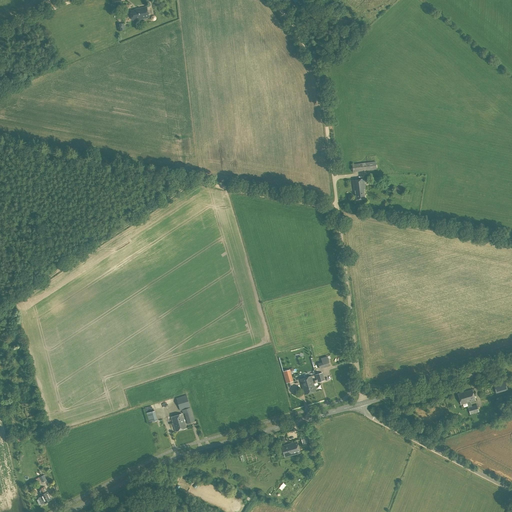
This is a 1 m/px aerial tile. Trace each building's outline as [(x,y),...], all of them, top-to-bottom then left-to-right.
[(140,20),(149,18),(147,7),(135,9),(135,10),(131,11),(132,20),(140,19),(140,20)] [(353,172),(376,170),(376,162),(352,164),(353,172)] [(365,198),(364,189),(365,189),(363,179),(352,180),(353,191),(355,191),(356,200),(365,198)] [(320,369),(330,366),(327,357),(321,358),(322,362),(318,363),(320,369)] [(288,367),(287,364),(281,366),(283,372),(286,383),(293,381),(289,367),(288,367)] [(306,378),(310,393),(316,391),(314,383),(324,380),(322,373),(315,375),(316,380),(313,381),(311,376),(306,378)] [(304,395),(310,393),(306,378),(300,379),(304,395)] [(496,393),(508,390),(505,380),(493,383),(496,393)] [(471,407),(470,402),(475,401),(472,390),(458,394),(461,405),(467,403),(470,414),(478,412),(476,405),(471,407)] [(195,422),(186,395),(176,398),(180,411),(182,410),(183,414),(185,413),(188,424),(195,422)] [(149,423),(157,421),(155,411),(147,413),(149,423)] [(175,432),(186,428),(182,414),(171,417),(175,432)] [(302,442),(310,440),(307,431),(299,434),(302,442)] [(284,458),(300,453),(297,442),(281,446),(284,458)] [(42,483),(47,480),(44,475),(35,479),(38,484),(41,482),(42,483)] [(38,498),(42,505),(52,500),(48,491),(47,492),(44,487),(38,490),(41,495),(40,495),(41,497),(38,498)]
